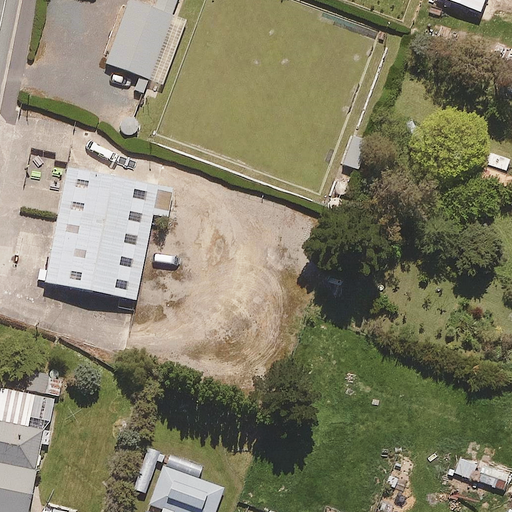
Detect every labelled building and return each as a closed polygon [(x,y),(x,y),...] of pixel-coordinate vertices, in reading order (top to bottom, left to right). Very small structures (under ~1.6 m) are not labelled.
[(155,0),(153,6),(137,0),(130,0),(107,59),(140,72),(134,86),(142,89),(147,77),(148,78),(174,14),(169,12),(173,0),(155,0)] [(484,0),(449,0),(480,12),(484,0)] [(368,141),(353,135),(343,164),(358,169),(368,141)] [(173,184),(67,163),(44,279),(135,297),(152,211),(167,214),(173,184)] [(511,177),(482,168),(478,180),(511,190),(511,177)] [(62,364),(29,363),(28,389),(61,390),(62,364)] [(0,511),(4,511),(25,511),(44,426),(50,417),(55,395),(0,383),(0,511)] [(159,453),(148,449),(134,490),(145,494),(159,453)] [(511,473),(463,455),(454,472),(504,491),(511,473)] [(214,511),(224,485),(162,462),(148,501),(177,511),(214,511)]
